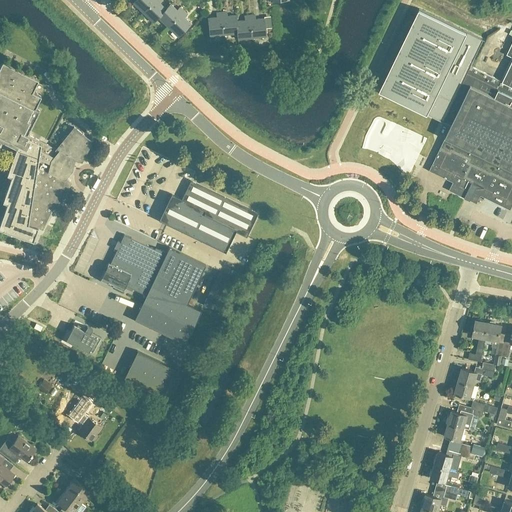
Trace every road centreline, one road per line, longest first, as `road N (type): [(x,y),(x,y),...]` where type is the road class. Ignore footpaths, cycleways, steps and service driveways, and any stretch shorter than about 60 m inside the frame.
road 1 (residential): [(0,328),(49,279),(117,159),(172,95)]
road 2 (residential): [(470,264),(401,511)]
road 3 (tertiary): [(177,511),(241,428),(304,297)]
road 4 (residential): [(0,511),(54,456),(47,437),(0,393)]
road 5 (residential): [(293,184),(231,150),(172,95)]
road 6 (residential): [(80,5),(172,95)]
